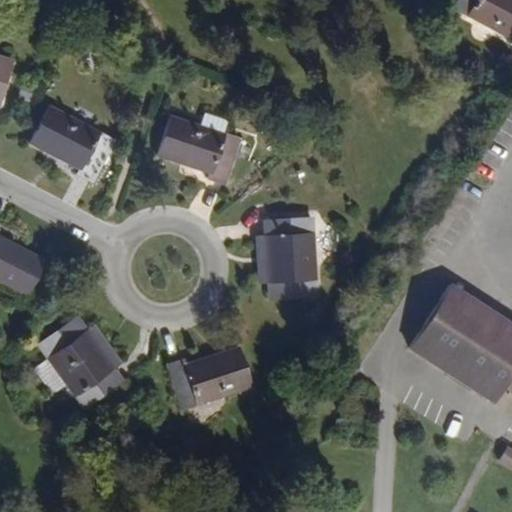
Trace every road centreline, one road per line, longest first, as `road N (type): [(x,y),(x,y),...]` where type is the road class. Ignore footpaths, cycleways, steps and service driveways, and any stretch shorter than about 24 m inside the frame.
road 1 (residential): [(224,300),(225,249),(200,224),(148,226),(124,253)]
road 2 (residential): [(124,253),(123,289),(160,326),(197,324),(224,300)]
road 3 (residential): [(0,183),(124,253)]
